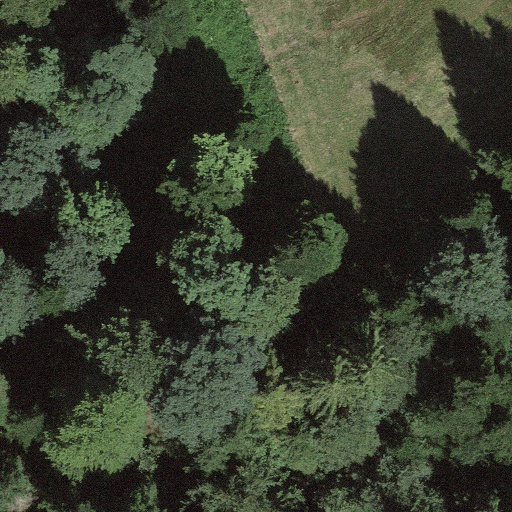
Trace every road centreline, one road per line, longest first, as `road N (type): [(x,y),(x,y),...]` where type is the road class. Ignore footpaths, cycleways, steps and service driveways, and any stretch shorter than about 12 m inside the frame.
road 1 (track): [(0,459),(146,339),(333,273)]
road 2 (track): [(333,273),(511,99)]
